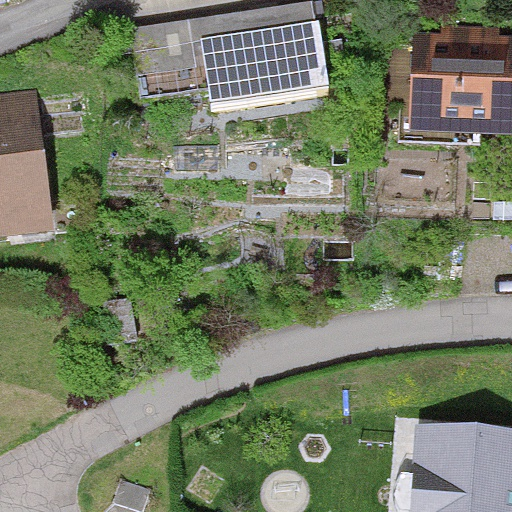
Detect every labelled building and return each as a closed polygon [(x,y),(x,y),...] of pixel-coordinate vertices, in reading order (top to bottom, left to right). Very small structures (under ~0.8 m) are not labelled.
[(208,119),(325,102),(314,31),(280,37),(278,20),(251,24),(253,41),(198,49),(198,50),(129,61),(136,110),(206,100),(208,119)] [(411,131),(511,135),(511,53),(415,49),(411,131)] [(0,238),(44,233),(31,134),(0,137),(0,238)] [(102,309),(109,351),(133,347),(126,305),(102,309)] [(511,511),(511,443),(414,436),(408,511),(511,511)] [(140,511),(146,495),(119,486),(111,508),(122,511),(140,511)]
